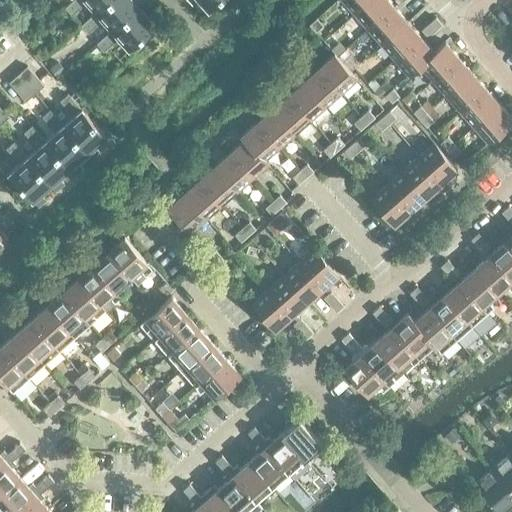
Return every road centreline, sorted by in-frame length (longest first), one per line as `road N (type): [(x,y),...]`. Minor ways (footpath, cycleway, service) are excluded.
road 1 (residential): [(0,400),(73,481),(169,485),(271,388)]
road 2 (residential): [(511,184),(416,270),(393,276),(297,366)]
road 3 (residential): [(271,388),(195,294),(195,264),(157,225)]
